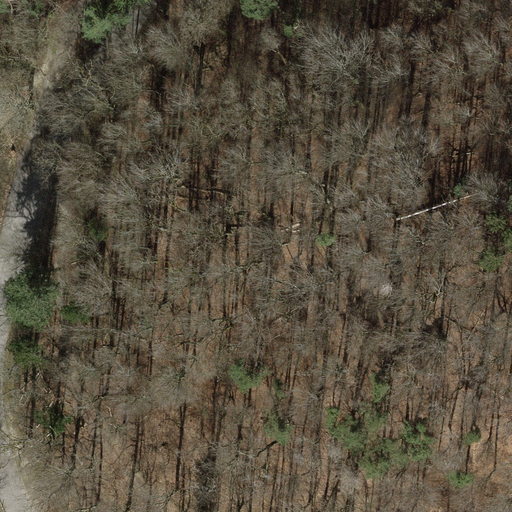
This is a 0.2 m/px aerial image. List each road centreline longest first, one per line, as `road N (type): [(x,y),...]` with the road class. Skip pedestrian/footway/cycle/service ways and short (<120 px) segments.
road 1 (track): [(183,0),(126,176),(121,268),(151,373),(279,466),(355,486),(430,487)]
road 2 (track): [(161,511),(106,453),(69,370),(62,283),(75,213),(59,184),(36,168),(46,108),(90,0)]
road 3 (unclassified): [(0,297),(36,168),(150,0)]
